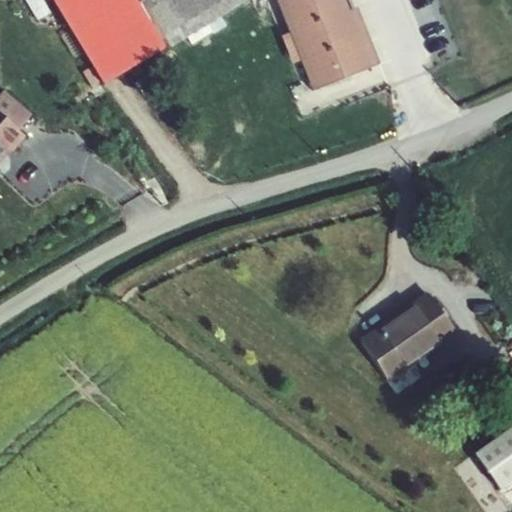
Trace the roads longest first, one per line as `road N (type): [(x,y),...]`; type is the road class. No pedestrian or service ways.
road 1 (unclassified): [(0,316),(180,216),(511,102)]
road 2 (unknown): [(376,0),(428,136)]
